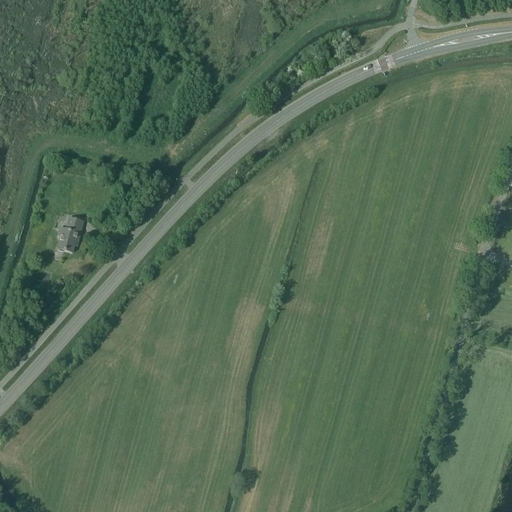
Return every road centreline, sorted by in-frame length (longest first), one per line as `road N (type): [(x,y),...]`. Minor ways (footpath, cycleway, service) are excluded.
road 1 (tertiary): [(0,407),(175,212),(257,134),(379,65),(511,32)]
road 2 (track): [(376,0),(299,33),(162,159),(57,140),(43,146),(32,158),(0,261)]
road 3 (unclassified): [(408,511),(511,172)]
